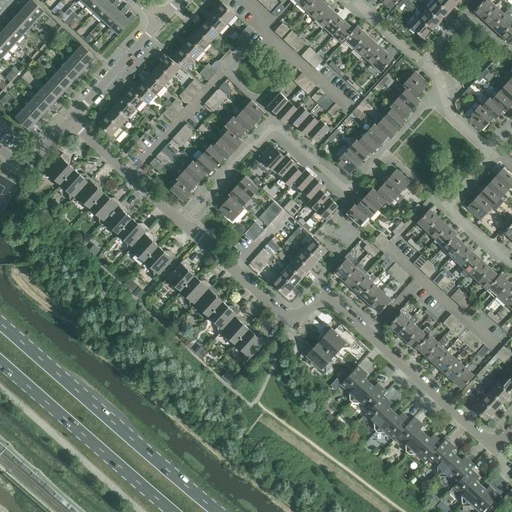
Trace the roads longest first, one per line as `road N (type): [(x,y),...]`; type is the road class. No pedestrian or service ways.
road 1 (primary): [(217,511),(0,322)]
road 2 (residential): [(185,226),(268,130),(282,130),(344,183),(356,181),(383,151)]
road 3 (residential): [(369,334),(322,292),(293,325),(185,226)]
road 4 (primary): [(0,362),(171,511)]
road 5 (residential): [(494,447),(369,334)]
road 6 (residential): [(511,264),(447,208),(495,153)]
road 7 (residential): [(353,109),(263,28),(262,15),(245,0)]
road 8 (residential): [(128,176),(234,62)]
road 9 (residential): [(67,120),(160,21)]
